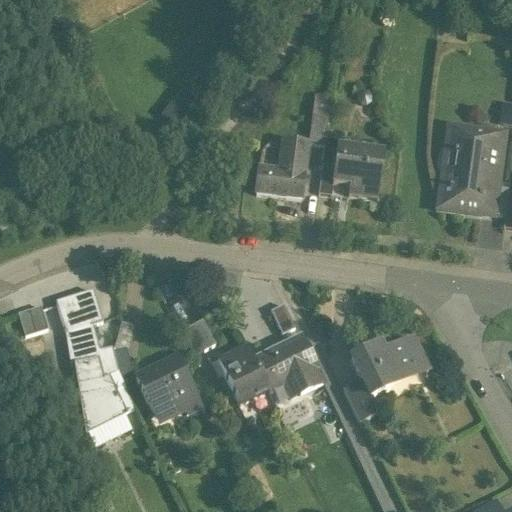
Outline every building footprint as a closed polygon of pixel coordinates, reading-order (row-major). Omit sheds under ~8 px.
[(314,101),(308,150),(324,152),(330,103),(314,101)] [(175,104),(161,122),(185,141),(199,124),(175,104)] [(474,141),(451,138),(448,160),(458,161),(456,176),(446,174),(442,203),(447,203),(445,213),(480,218),(483,190),(497,192),(504,141),(475,137),(474,141)] [(308,150),(281,147),(277,181),(257,178),(254,199),(300,205),(308,150)] [(383,158),(336,151),(333,171),(331,191),(332,191),(348,193),(347,203),(361,205),(362,195),(378,197),(383,158)] [(333,171),(321,169),(317,199),(331,201),(332,191),(331,191),(333,171)] [(497,192),(483,190),(480,218),(505,221),(507,204),(509,194),(497,192)] [(102,325),(92,295),(56,306),(66,337),(85,331),(92,329),(102,325)] [(18,317),(25,339),(46,333),(39,310),(18,317)] [(270,315),(282,338),(294,332),(283,310),(270,315)] [(204,325),(180,337),(193,363),(217,350),(204,325)] [(97,359),(112,356),(111,352),(99,353),(92,329),(85,331),(93,360),(97,359)] [(85,331),(66,337),(69,367),(74,367),(93,363),(93,360),(85,331)] [(118,331),(112,356),(118,379),(131,376),(125,353),(130,334),(118,331)] [(299,344),(253,367),(267,397),(268,399),(283,392),(289,405),(321,389),(299,344)] [(412,345),(383,359),(379,351),(351,365),(361,386),(369,403),(370,402),(387,394),(386,390),(409,378),(408,375),(423,368),(412,345)] [(231,359),(217,366),(238,411),(240,410),(240,408),(265,396),(266,398),(267,397),(253,367),(247,355),(233,363),(231,359)] [(112,356),(97,359),(102,382),(118,379),(112,356)] [(93,363),(74,367),(77,386),(102,382),(97,359),(93,360),(93,363)] [(186,378),(178,362),(135,383),(152,419),(179,406),(186,420),(201,413),(185,379),(186,378)] [(102,382),(77,386),(85,435),(134,412),(118,379),(102,382)] [(361,386),(342,396),(354,419),(373,409),(370,402),(369,403),(361,386)]
